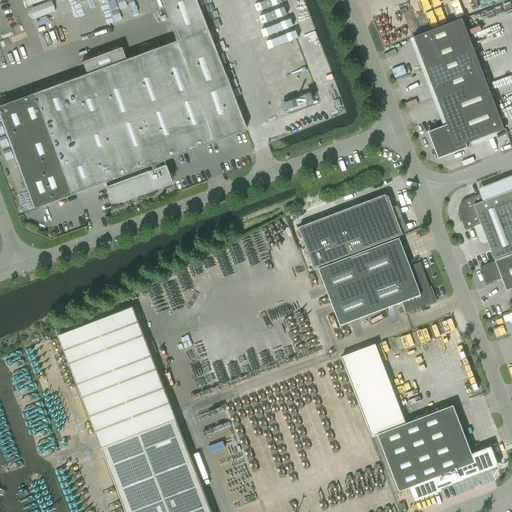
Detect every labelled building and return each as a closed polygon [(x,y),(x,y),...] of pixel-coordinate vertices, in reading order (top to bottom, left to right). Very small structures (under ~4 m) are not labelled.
[(85,74),(0,105),(0,119),(33,209),(103,183),(111,204),(171,183),(163,161),(242,132),(193,0),(160,0),(174,37),(173,37),(174,41),(124,60),(120,48),(81,62),(85,74)] [(462,19),(414,37),(447,125),(428,132),(439,159),(468,148),(466,144),(505,129),(462,19)] [(496,261),(511,254),(511,190),(486,200),(484,197),(488,195),(486,191),(466,200),(464,200),(463,201),(462,202),(461,203),(460,204),(460,205),(460,206),(459,207),(459,208),(459,209),(459,210),(459,211),(460,212),(466,229),(481,223),(496,261)] [(385,195),(299,228),(314,269),(403,235),(389,197),(385,195)] [(407,313),(436,302),(421,262),(410,266),(400,239),(319,269),(341,326),(403,303),(407,313)] [(511,254),(496,261),(481,267),(487,282),(489,283),(502,278),(507,291),(511,288),(511,254)] [(212,511),(177,420),(133,307),(59,336),(103,449),(127,511),(212,511)] [(376,344),(341,357),(372,437),(378,435),(406,424),(376,344)] [(466,467),(475,463),(454,406),(406,424),(378,435),(400,492),(405,490),(410,501),(441,489),(440,487),(459,480),(460,482),(470,478),(466,467)] [(398,504),(401,511),(405,511),(407,511),(404,502),(398,504)]
